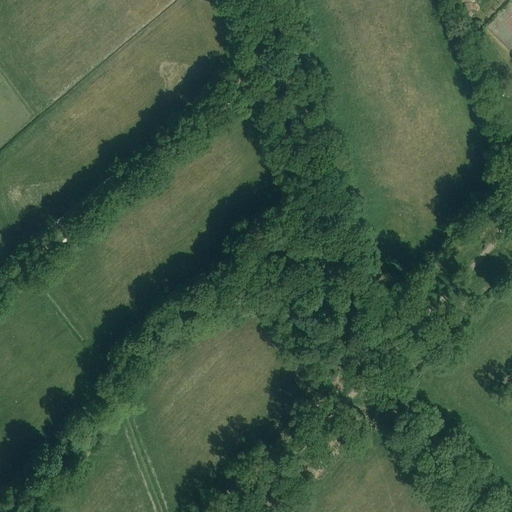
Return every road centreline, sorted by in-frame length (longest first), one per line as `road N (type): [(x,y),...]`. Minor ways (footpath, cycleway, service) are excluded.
road 1 (track): [(0,280),(253,66),(258,47),(243,0)]
road 2 (track): [(245,511),(511,230)]
